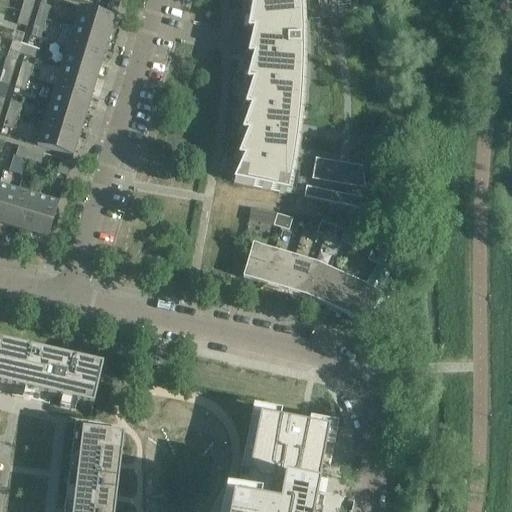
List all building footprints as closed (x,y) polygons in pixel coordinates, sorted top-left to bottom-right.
[(24,0),(20,12),(30,15),(34,3),(24,0)] [(109,0),(107,10),(117,13),(120,0),(109,0)] [(246,0),(245,5),(244,6),(243,6),(242,8),(242,9),(242,11),(242,13),(243,14),(244,16),(246,16),(247,16),(249,16),(246,32),(248,32),(252,32),(252,33),(247,56),(246,56),(245,57),(243,58),(243,60),(243,61),(243,63),(243,64),(244,65),(246,66),(247,67),(249,67),(250,67),(246,81),(245,81),(244,82),(243,83),(242,84),(241,86),(242,88),(242,90),(243,91),(244,92),(246,93),(247,93),(249,93),(244,106),(243,107),(242,107),(241,109),(240,110),(240,111),(240,112),(240,114),(240,115),(241,116),(242,117),(244,118),(245,118),(246,118),(241,131),(247,134),(238,156),(237,157),(236,157),(234,158),(233,159),(233,161),(233,162),(233,163),(233,165),(234,166),(235,167),(236,168),(238,168),(239,168),(232,183),(234,183),(284,194),(290,166),(294,139),(297,111),(299,84),(299,66),(300,55),(299,29),(298,2),(297,0),(246,0)] [(40,5),(36,17),(46,20),(50,8),(40,5)] [(79,8),(73,28),(109,38),(115,19),(79,8)] [(20,12),(17,25),(27,28),(30,15),(20,12)] [(36,17),(32,30),(42,33),(46,20),(36,17)] [(73,28),(67,47),(103,58),(109,38),(73,28)] [(12,41),(9,51),(21,55),(24,45),(12,41)] [(24,45),(21,55),(34,59),(37,49),(24,45)] [(67,47),(61,67),(97,78),(103,58),(67,47)] [(6,58),(2,71),(12,74),(16,61),(6,58)] [(22,63),(18,76),(28,79),(32,66),(22,63)] [(61,67),(55,87),(91,98),(97,78),(61,67)] [(2,71),(0,78),(0,83),(9,86),(12,74),(2,71)] [(18,76),(14,88),(24,91),(28,79),(18,76)] [(55,87),(49,107),(85,118),(91,98),(55,87)] [(10,102),(6,115),(16,118),(20,105),(10,102)] [(49,107),(43,127),(79,137),(85,118),(49,107)] [(6,115),(3,127),(12,130),(16,118),(6,115)] [(43,127),(37,146),(72,157),(79,137),(43,127)] [(18,147),(15,157),(28,161),(31,151),(18,147)] [(31,151),(28,161),(40,165),(43,155),(31,151)] [(366,189),(361,167),(360,167),(315,159),(312,180),(365,189),(366,189)] [(61,160),(57,174),(67,177),(71,163),(61,160)] [(0,185),(0,224),(8,227),(19,191),(0,185)] [(306,187),(304,198),(369,212),(370,212),(368,200),(367,200),(306,187)] [(19,191),(8,227),(28,233),(39,197),(19,191)] [(39,197),(28,233),(48,239),(59,203),(39,197)] [(273,227),(276,215),(250,211),(248,223),(273,227)] [(281,229),(284,218),(276,215),(273,227),(281,229)] [(292,220),(284,218),(281,229),(288,231),(292,220)] [(324,237),(328,225),(321,223),(317,234),(324,237)] [(336,228),(328,225),(324,237),(332,239),(336,228)] [(253,247),(243,281),(263,287),(273,253),(253,247)] [(381,253),(374,249),(368,260),(375,264),(381,253)] [(273,253),(263,287),(285,293),(295,260),(273,253)] [(388,257),(381,253),(375,264),(382,268),(388,257)] [(388,258),(382,268),(390,273),(398,277),(399,275),(404,267),(392,260),(388,258)] [(295,260),(285,293),(306,300),(316,266),(295,260)] [(377,265),(363,287),(376,295),(390,273),(382,268),(377,265)] [(316,266),(306,300),(325,308),(340,277),(316,266)] [(340,277),(325,308),(345,317),(363,287),(340,277)] [(363,287),(345,317),(363,328),(364,329),(382,299),(376,295),(363,287)] [(0,386),(50,398),(52,399),(61,401),(76,404),(92,408),(93,404),(94,402),(96,394),(102,367),(79,362),(45,354),(35,352),(0,343),(0,386)] [(313,511),(329,430),(261,416),(244,504),(233,502),(230,511),(313,511)] [(113,511),(114,510),(109,510),(115,455),(120,455),(123,437),(122,437),(109,435),(81,432),(72,510),(71,511),(113,511)]
